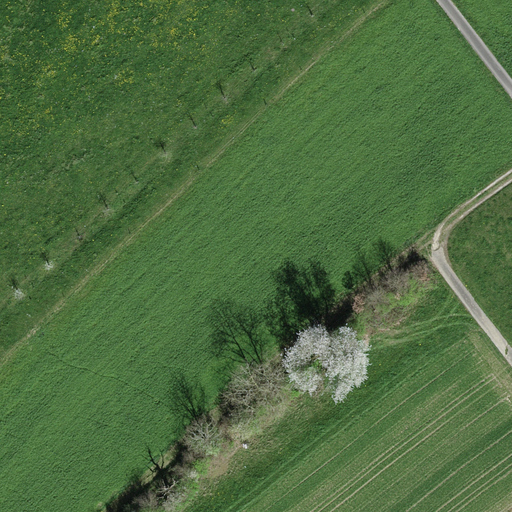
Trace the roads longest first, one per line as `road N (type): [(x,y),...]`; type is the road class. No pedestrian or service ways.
road 1 (track): [(105,511),(237,387),(429,250),(511,178)]
road 2 (track): [(511,356),(429,250)]
